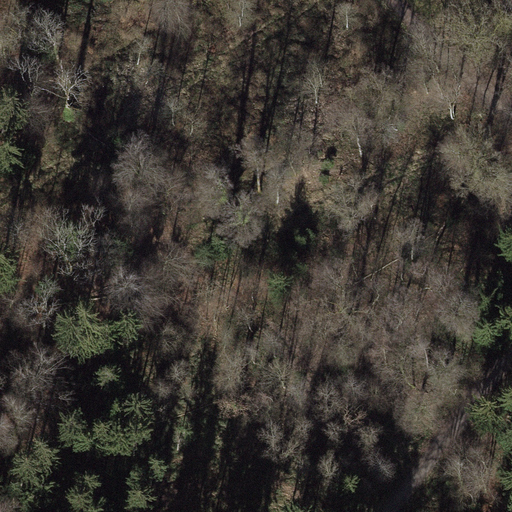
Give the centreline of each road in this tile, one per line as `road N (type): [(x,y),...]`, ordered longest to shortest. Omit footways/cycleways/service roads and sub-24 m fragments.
road 1 (track): [(388,511),(511,357)]
road 2 (track): [(511,109),(453,65),(392,0)]
